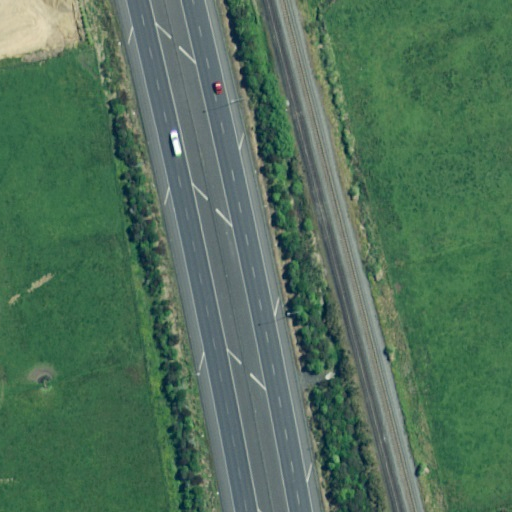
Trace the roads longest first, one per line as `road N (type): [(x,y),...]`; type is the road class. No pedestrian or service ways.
road 1 (motorway): [(187,0),(300,511)]
road 2 (motorway): [(246,511),(138,0)]
